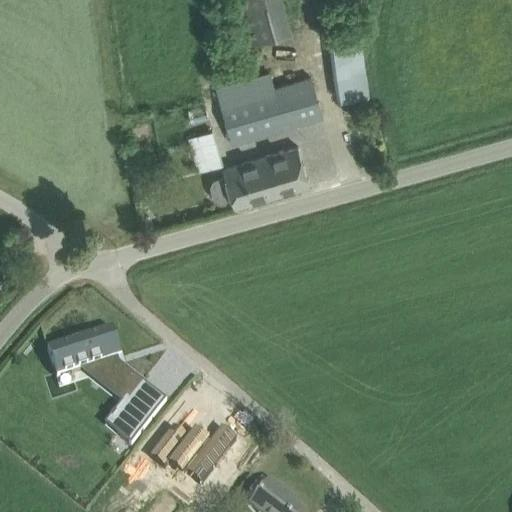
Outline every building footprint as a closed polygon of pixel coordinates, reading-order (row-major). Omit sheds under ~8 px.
[(281,0),(231,0),(245,45),(291,32),(281,0)] [(334,61),(340,100),(368,96),(369,96),(363,57),(334,61)] [(269,73),(217,88),(233,143),(322,117),(311,77),(273,88),(269,73)] [(212,130),(189,137),(199,172),(222,165),(212,130)] [(232,200),(234,207),(309,185),(298,146),(223,169),(225,176),(217,178),(213,180),(211,184),(212,188),(214,196),(216,200),(220,202),(224,202),(232,200)] [(149,167),(131,169),(134,193),(152,190),(149,167)] [(111,329),(47,350),(56,379),(79,371),(95,366),(114,381),(109,387),(136,409),(137,407),(130,402),(144,384),(126,370),(118,364),(117,359),(121,358),(111,329)] [(144,384),(130,402),(151,418),(152,419),(166,401),(144,384)] [(136,409),(116,435),(131,446),(152,419),(151,418),(137,407),(136,409)] [(182,416),(147,461),(163,473),(166,469),(181,481),(172,493),(187,504),(234,443),(219,432),(207,446),(193,435),(199,427),(182,416)] [(257,511),(301,511),(284,499),(287,495),(270,482),(251,507),(257,511)]
